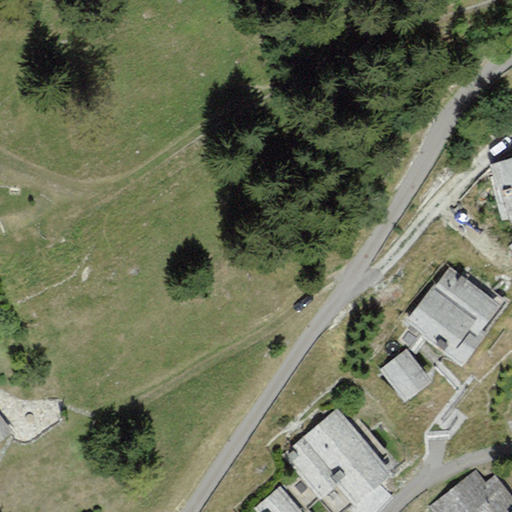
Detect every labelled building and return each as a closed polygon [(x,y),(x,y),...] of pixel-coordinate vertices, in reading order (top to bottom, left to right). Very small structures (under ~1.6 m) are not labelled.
[(511,169),(500,174),(511,196),(511,169)] [(511,314),(511,308),(455,273),(416,328),(480,374),(503,342),(496,338),(511,314)] [(420,358),(393,377),(415,408),(442,389),(420,358)] [(342,415),(288,459),(334,511),(361,511),(363,511),(373,511),(407,484),(342,415)] [(0,454),(1,454),(0,453),(0,441),(9,434),(0,423),(0,454)] [(484,478),(439,511),(511,511),(511,490),(506,484),(495,493),(484,478)] [(309,511),(289,488),(262,511),(309,511)]
